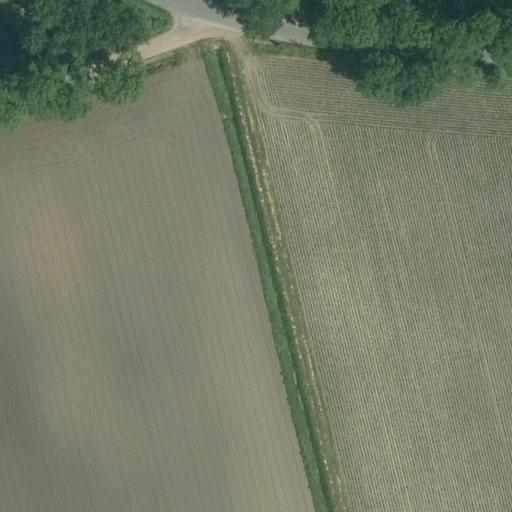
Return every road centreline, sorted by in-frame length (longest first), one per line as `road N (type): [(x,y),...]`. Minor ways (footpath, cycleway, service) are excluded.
road 1 (tertiary): [(511,55),(270,29),(169,0)]
road 2 (track): [(0,91),(75,81),(171,44),(198,11)]
